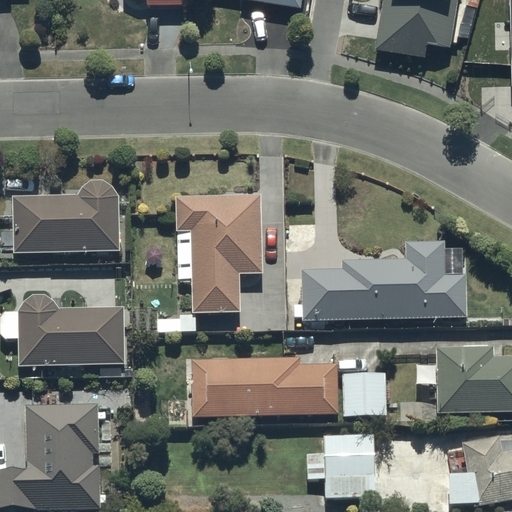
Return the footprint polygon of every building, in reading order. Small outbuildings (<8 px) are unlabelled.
[(122,0),(123,1),(144,0),(145,12),(189,11),(188,0),(122,0)] [(299,0),(241,0),(241,5),(297,15),(299,0)] [(446,15),(448,0),(385,0),(377,55),(422,62),(424,46),(448,50),(453,16),(446,15)] [(76,201),(12,202),(13,238),(9,238),(9,249),(13,249),(13,258),(118,256),(117,202),(117,200),(116,199),(115,197),(115,196),(114,195),(113,193),(112,192),(110,191),(109,190),(108,189),(107,189),(105,188),(104,187),(102,187),(101,187),(99,186),(98,186),(96,186),(95,186),(93,186),(92,187),(90,187),(89,188),(87,188),(86,189),(85,190),(83,191),(82,192),(81,193),(80,194),(79,195),(78,197),(78,198),(77,199),(76,201)] [(259,199),(175,201),(177,284),(189,284),(190,319),(179,319),(179,325),(157,325),(157,335),(195,334),(194,319),(240,318),(239,279),(261,278),(259,199)] [(340,275),(299,274),(301,327),(465,323),(466,280),(443,280),(443,247),(405,247),(404,266),(340,265),(340,275)] [(16,314),(16,316),(0,315),(0,345),(17,345),(17,371),(99,370),(99,382),(120,382),(120,371),(123,371),(122,313),(57,313),(56,312),(56,311),(55,309),(54,308),(53,307),(52,305),(51,304),(50,303),(48,302),(47,302),(46,301),(44,300),(43,300),(41,299),(40,299),(38,299),(36,299),(35,299),(33,299),(32,300),(30,300),(29,301),(27,301),(26,302),(25,303),(23,304),(22,305),(21,306),(20,307),(19,308),(18,310),(17,311),(17,313),(16,314)] [(492,352),(434,354),(437,418),(511,417),(511,361),(492,362),(492,352)] [(299,363),(189,365),(191,424),(337,422),(336,370),(299,370),(299,363)] [(386,421),(386,376),(341,377),(342,422),(386,421)] [(27,477),(0,478),(0,511),(101,511),(99,469),(91,470),(91,459),(100,458),(98,408),(24,411),(27,477)] [(374,503),(372,442),(323,443),(324,458),(305,458),(306,484),(324,483),(324,505),(374,503)] [(479,511),(511,505),(511,445),(499,446),(499,442),(461,450),(467,480),(447,480),(448,510),(473,509),(473,511),(479,511)]
